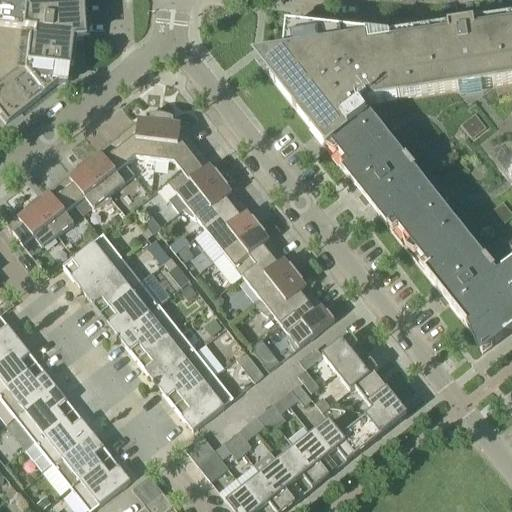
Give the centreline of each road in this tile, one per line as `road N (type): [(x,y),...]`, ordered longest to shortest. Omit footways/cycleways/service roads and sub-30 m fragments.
road 1 (residential): [(511,470),(163,47)]
road 2 (residential): [(206,511),(0,248)]
road 3 (residential): [(0,174),(129,65),(163,47)]
